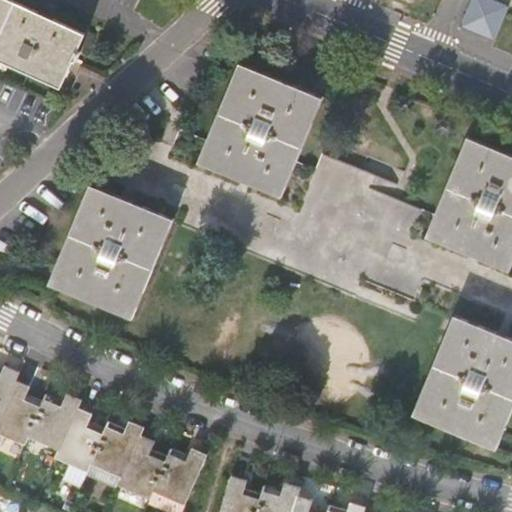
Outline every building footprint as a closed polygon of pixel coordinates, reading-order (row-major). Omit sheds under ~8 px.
[(0,0),(0,61),(62,89),(74,62),(78,63),(82,54),(79,52),(87,33),(11,0),(0,0)] [(502,0),(472,0),(463,25),(498,38),(511,3),(502,0)] [(326,98),(242,62),(209,140),(183,129),(176,146),(136,131),(125,156),(104,148),(100,152),(47,281),(135,317),(174,223),(357,298),(364,280),(454,316),(414,412),(497,447),(511,412),(511,154),(468,136),(435,213),(372,187),(377,174),(326,153),(318,171),(299,163),(326,98)] [(0,422),(1,423),(0,425),(0,432),(28,445),(31,437),(63,450),(60,459),(89,472),(93,463),(124,477),(121,485),(151,499),(155,491),(187,505),(209,454),(194,447),(190,456),(173,449),(170,456),(153,448),(156,441),(143,435),(146,427),(131,420),(127,428),(111,420),(108,428),(91,421),(94,413),(81,408),(85,400),(70,393),(66,401),(50,393),(46,401),(29,394),(33,386),(19,380),(22,372),(8,366),(4,373),(0,371),(0,422)] [(249,481),(234,476),(222,511),(364,511),(366,508),(350,502),(347,511),(344,511),(330,507),(328,511),(317,511),(312,510),(315,502),(300,497),(303,487),(287,482),(284,492),(266,486),(264,495),(247,489),(249,481)]
